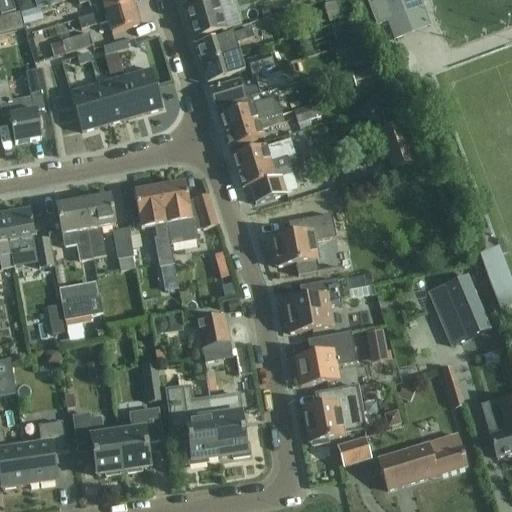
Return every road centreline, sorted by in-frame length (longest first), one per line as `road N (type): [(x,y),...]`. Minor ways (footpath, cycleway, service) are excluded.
road 1 (residential): [(197,145),(218,175),(259,299),(290,471),(272,499),(191,511)]
road 2 (residential): [(0,184),(197,145)]
road 3 (residential): [(197,145),(193,99),(163,0)]
